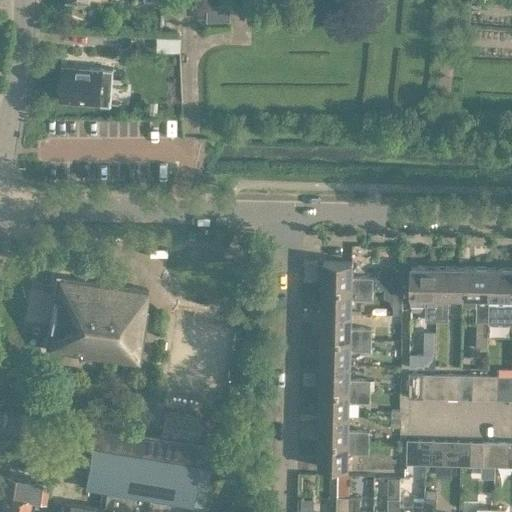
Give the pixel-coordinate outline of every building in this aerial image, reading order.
[(227,3),(204,3),(204,19),(227,19),(227,3)] [(112,66),(62,63),(59,97),(110,101),(112,66)] [(321,259),(321,285),(370,286),(370,275),(350,274),(350,260),(321,259)] [(422,303),(422,318),(433,318),(435,263),(409,263),(408,293),(408,303),(422,303)] [(435,263),(433,318),(445,318),(445,294),(460,294),(460,264),(435,263)] [(487,265),(460,264),(460,294),(459,303),(474,303),(473,318),(486,319),(486,295),(487,265)] [(499,319),(510,319),(511,265),(487,265),(486,295),(499,295),(499,319)] [(80,355),(80,353),(136,361),(143,308),(141,308),(144,287),(54,273),(43,347),(76,352),(75,354),(80,355)] [(370,275),(370,286),(383,286),(391,286),(391,275),(370,275)] [(370,286),(321,285),(320,310),(349,311),(349,296),(369,297),(370,286)] [(349,325),(349,311),(320,310),(320,336),(369,337),(369,325),(349,325)] [(369,348),(369,337),(320,336),(319,361),(348,362),(348,347),(369,348)] [(408,351),(408,365),(433,366),(433,352),(422,351),(408,351)] [(319,361),(319,387),(369,388),(369,377),(348,376),(348,362),(319,361)] [(406,395),(419,395),(420,371),(407,371),(406,395)] [(419,395),(432,396),(432,372),(420,371),(419,395)] [(445,396),(445,372),(432,372),(432,396),(445,396)] [(445,396),(457,396),(458,372),(445,372),(445,396)] [(457,396),(470,396),(471,373),(458,372),(457,396)] [(470,396),(483,397),(484,373),(471,373),(470,396)] [(496,373),(484,373),(483,397),(496,397),(496,373)] [(496,397),(509,397),(509,373),(496,373),(496,397)] [(369,399),(369,388),(319,387),(318,412),(347,413),(348,399),(369,399)] [(155,410),(155,416),(152,429),(188,435),(191,415),(155,410)] [(318,412),(318,439),(368,439),(368,428),(347,427),(347,413),(318,412)] [(8,413),(5,430),(39,436),(42,418),(8,413)] [(399,425),(399,414),(390,414),(390,425),(399,425)] [(127,449),(141,451),(144,432),(92,424),(82,484),(99,487),(120,490),(127,449)] [(141,451),(220,464),(223,445),(144,432),(141,451)] [(405,461),(417,461),(418,438),(405,438),(405,461)] [(417,461),(430,462),(431,438),(418,438),(417,461)] [(430,462),(443,462),(444,439),(431,438),(430,462)] [(368,451),(368,439),(318,439),(317,465),(346,466),(347,451),(368,451)] [(456,439),(444,439),(443,462),(456,462),(456,439)] [(456,462),(469,463),(469,439),(456,439),(456,462)] [(469,463),(481,463),(482,440),(469,439),(469,463)] [(481,463),(494,463),(495,440),(482,440),(481,463)] [(494,463),(507,463),(508,440),(495,440),(494,463)] [(220,464),(141,451),(127,449),(120,490),(130,492),(201,503),(206,472),(194,470),(195,464),(219,468),(220,464)] [(25,511),(28,495),(42,497),(45,477),(32,475),(31,477),(8,474),(0,472),(0,511),(25,511)] [(346,511),(347,494),(347,473),(336,473),(335,511),(346,511)] [(101,506),(98,505),(97,511),(136,511),(129,511),(130,510),(127,510),(130,492),(120,490),(99,487),(97,498),(102,499),(101,506)] [(425,488),(424,496),(435,496),(435,488),(425,488)] [(358,495),(347,494),(346,511),(371,511),(372,510),(357,510),(358,495)] [(372,510),(371,511),(397,511),(398,510),(398,495),(386,495),(386,511),(372,510)] [(423,511),(423,496),(412,496),(411,511),(423,511)] [(424,496),(423,496),(423,511),(449,511),(450,511),(434,511),(435,496),(424,496)] [(312,497),(300,497),(299,510),(312,510),(312,497)] [(97,511),(98,505),(67,500),(66,501),(61,500),(58,511),(97,511)]
